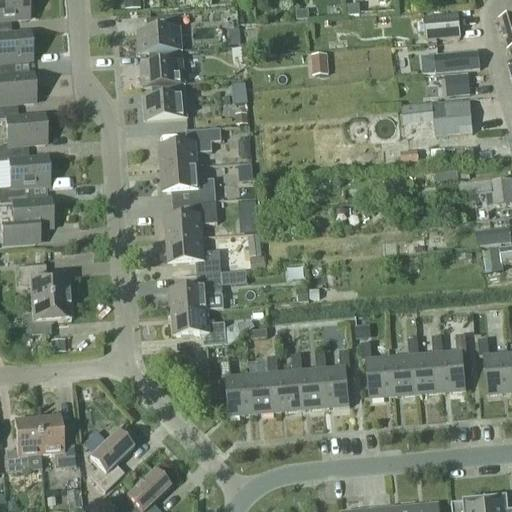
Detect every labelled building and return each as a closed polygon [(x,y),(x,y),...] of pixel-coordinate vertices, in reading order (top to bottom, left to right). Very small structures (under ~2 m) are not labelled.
[(0,0),(0,38),(10,38),(9,24),(28,22),(25,0),(0,0)] [(141,11),(139,0),(123,0),(125,13),(141,11)] [(360,8),(347,9),(347,18),(360,18),(360,17),(360,8)] [(308,14),(295,15),(296,23),(308,22),(308,21),(308,14)] [(426,43),(460,40),(458,17),(424,20),(426,43)] [(507,54),(511,52),(511,18),(499,23),(507,54)] [(139,57),(149,56),(181,54),(179,19),(146,22),(147,33),(137,34),(139,57)] [(240,50),(239,30),(230,31),(231,51),(240,50)] [(29,36),(10,38),(0,38),(0,80),(14,80),(13,66),(31,64),(29,36)] [(184,88),(181,54),(149,56),(150,67),(140,68),(142,91),(152,90),(184,88)] [(479,72),(478,54),(433,58),(435,76),(479,72)] [(326,59),(315,60),(316,80),(327,79),(326,59)] [(0,80),(0,123),(5,123),(17,122),(16,108),(34,106),(32,78),(14,80),(0,80)] [(469,78),(453,79),(454,100),(470,99),(469,78)] [(184,88),(152,90),(152,101),(143,102),(144,125),(186,121),(184,88)] [(432,108),(435,139),(472,136),(469,104),(432,108)] [(248,127),(247,116),(234,117),(235,128),(248,127)] [(43,120),(17,122),(5,123),(7,150),(0,150),(0,165),(8,165),(8,164),(28,163),(27,149),(45,147),(43,120)] [(159,149),(161,172),(197,170),(196,156),(212,155),(211,145),(221,145),(220,132),(186,135),(187,147),(159,149)] [(400,155),(402,167),(418,166),(417,153),(400,155)] [(457,153),(457,165),(474,164),(473,153),(457,153)] [(46,161),(28,163),(8,164),(8,165),(10,192),(0,192),(0,207),(11,207),(11,206),(31,204),(30,191),(48,189),(46,161)] [(433,171),(435,186),(458,183),(456,168),(433,171)] [(197,170),(161,172),(162,196),(190,194),(191,206),(215,205),(214,183),(198,184),(197,170)] [(457,172),(458,183),(469,182),(468,171),(457,172)] [(282,189),(281,178),(270,179),(271,189),(282,189)] [(334,180),(334,189),(340,189),(344,184),(344,179),(334,180)] [(511,182),(491,184),(493,196),(511,194),(511,182)] [(459,187),(460,200),(493,197),(493,196),(491,184),(459,187)] [(511,194),(493,196),(493,197),(494,207),(511,205),(511,194)] [(280,200),(268,201),(269,211),(281,210),(280,200)] [(39,247),(38,232),(51,231),(49,203),(31,204),(11,206),(11,207),(13,234),(1,234),(2,249),(39,247)] [(217,227),(215,205),(191,206),(192,218),(164,220),(166,244),(202,242),(201,228),(217,227)] [(256,236),(255,222),(238,222),(239,237),(256,236)] [(511,245),(511,244),(510,230),(476,235),(478,250),(492,248),(511,245)] [(261,259),(259,240),(251,241),(253,260),(261,259)] [(203,256),(202,242),(166,244),(168,268),(196,266),(197,278),(220,276),(219,255),(203,256)] [(502,267),(511,265),(511,251),(500,253),(502,267)] [(500,253),(491,254),(494,276),(503,275),(502,267),(500,253)] [(265,273),(264,260),(250,261),(251,275),(265,273)] [(30,292),(31,304),(69,301),(67,279),(46,281),(45,268),(17,270),(18,290),(30,292)] [(246,287),(245,274),(230,275),(231,288),(246,287)] [(207,314),(223,313),(220,276),(197,278),(197,290),(169,292),(171,316),(207,314)] [(296,291),(297,306),(309,305),(308,290),(296,291)] [(69,301),(31,304),(32,316),(20,320),(22,340),(50,338),(49,325),(70,324),(69,301)] [(228,348),(238,341),(240,339),(238,329),(237,325),(225,332),(224,326),(208,327),(207,314),(171,316),(173,340),(201,338),(202,350),(228,348)] [(238,329),(240,339),(254,331),(249,324),(238,329)] [(466,324),(454,325),(455,339),(465,338),(467,338),(466,324)] [(356,342),(366,341),(365,328),(355,329),(356,342)] [(266,332),(250,333),(251,343),(267,341),(266,332)] [(438,357),(441,396),(466,394),(462,355),(466,354),(465,338),(455,339),(456,355),(442,356),(438,357)] [(433,357),(418,358),(414,359),(417,398),(441,396),(438,357),(442,356),(441,340),(431,341),(433,357)] [(409,359),(390,361),(393,400),(417,398),(414,359),(418,358),(417,342),(407,343),(409,359)] [(486,399),(511,397),(507,357),(488,358),(487,342),(477,343),(479,360),(483,359),(486,399)] [(64,355),(63,343),(53,343),(54,355),(64,355)] [(368,402),(393,400),(390,361),(371,362),(369,346),(360,347),(361,363),(365,363),(368,402)] [(321,372),(324,412),(349,410),(346,371),(350,370),(348,354),(339,355),(340,371),(326,372),(321,372)] [(316,373),(302,374),(297,374),(301,414),(324,412),(321,372),(326,372),(324,356),(315,357),(316,373)] [(292,375),(278,376),(273,376),(277,416),(301,414),(297,374),(302,374),(300,358),(291,359),(292,375)] [(268,377),(249,378),(253,418),(277,416),(273,376),(278,376),(276,360),(267,361),(268,377)] [(228,420),(253,418),(249,378),(230,380),(229,364),(220,365),(221,381),(225,381),(228,420)] [(36,422),(40,460),(53,458),(54,473),(75,471),(73,449),(62,450),(60,420),(36,422)] [(26,461),(40,460),(36,422),(13,424),(16,454),(5,455),(7,477),(27,475),(26,461)] [(115,469),(133,452),(116,434),(88,461),(98,472),(89,481),(104,496),(123,478),(115,469)] [(155,511),(152,508),(170,491),(153,474),(125,500),(135,511),(133,511),(155,511)] [(81,510),(80,494),(66,495),(67,511),(81,510)] [(484,503),(451,506),(451,511),(507,511),(507,501),(485,503),(485,502),(484,502),(484,503)]
